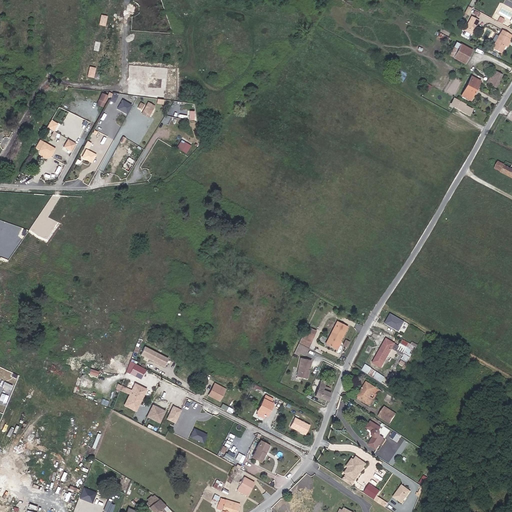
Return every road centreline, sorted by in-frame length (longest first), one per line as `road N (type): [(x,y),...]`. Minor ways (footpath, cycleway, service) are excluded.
road 1 (residential): [(511,90),(364,333),(316,449),(256,511)]
road 2 (unknown): [(310,458),(170,390)]
